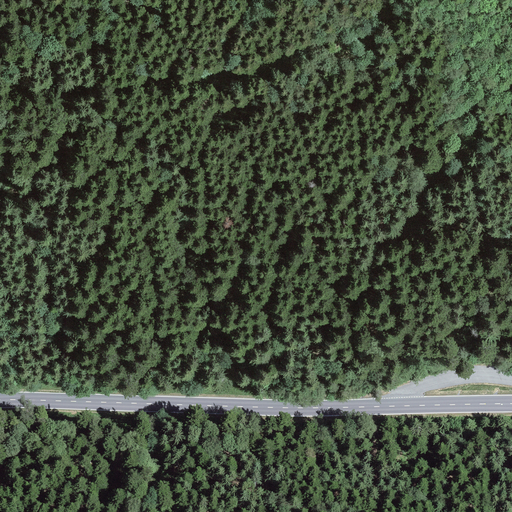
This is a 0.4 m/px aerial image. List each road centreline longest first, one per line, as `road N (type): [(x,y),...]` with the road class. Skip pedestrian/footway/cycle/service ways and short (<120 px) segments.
road 1 (secondary): [(511,403),(0,400)]
road 2 (track): [(0,88),(263,68),(400,0)]
